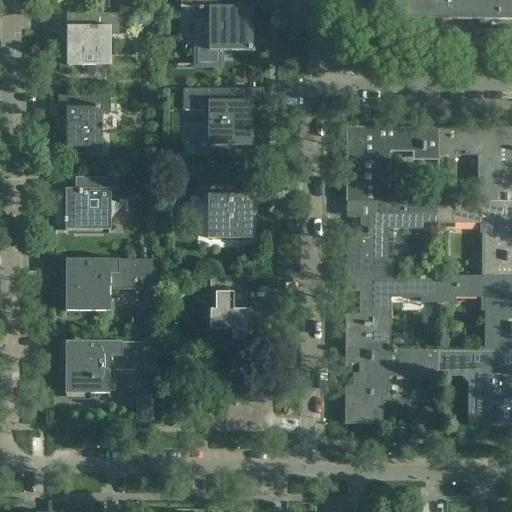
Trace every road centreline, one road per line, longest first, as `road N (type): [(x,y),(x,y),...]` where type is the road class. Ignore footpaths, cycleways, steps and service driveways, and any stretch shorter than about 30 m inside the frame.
road 1 (residential): [(8,461),(10,0)]
road 2 (residential): [(308,465),(312,86)]
road 3 (residential): [(308,465),(8,461)]
road 4 (residential): [(511,468),(308,465)]
road 5 (residential): [(312,86),(511,86)]
